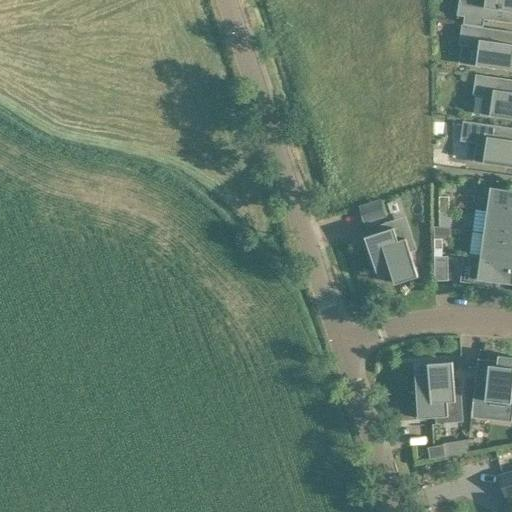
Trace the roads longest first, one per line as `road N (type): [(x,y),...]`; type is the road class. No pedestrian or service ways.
road 1 (tertiary): [(340,342),(229,0)]
road 2 (tertiary): [(394,511),(340,342)]
road 3 (residential): [(340,342),(422,318),(511,319)]
